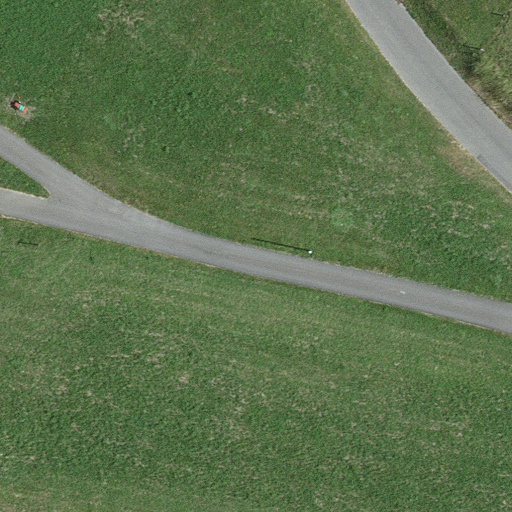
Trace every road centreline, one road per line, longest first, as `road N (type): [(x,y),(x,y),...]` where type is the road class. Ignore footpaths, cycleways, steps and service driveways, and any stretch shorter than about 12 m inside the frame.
road 1 (track): [(511,321),(78,213),(0,162)]
road 2 (unclassified): [(511,177),(370,22),(359,0)]
